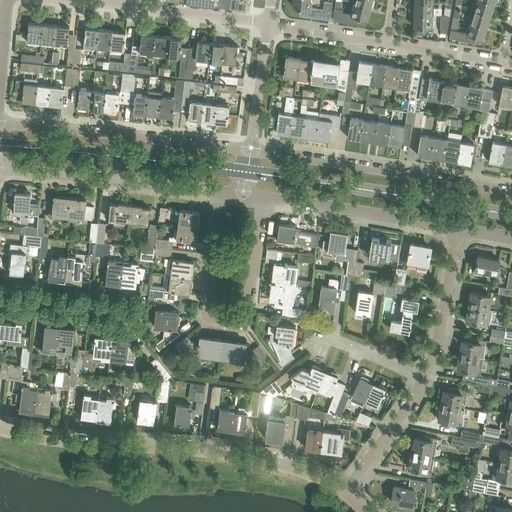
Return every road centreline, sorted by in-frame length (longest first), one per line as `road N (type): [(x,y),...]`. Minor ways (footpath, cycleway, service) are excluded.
road 1 (residential): [(345,493),(256,457),(0,429)]
road 2 (residential): [(222,191),(207,310),(237,322),(247,313),(261,196)]
road 3 (tertiary): [(511,215),(247,172)]
road 4 (residential): [(511,194),(250,148)]
road 5 (unclassified): [(250,148),(0,120)]
road 6 (tertiary): [(247,172),(0,145)]
road 7 (residential): [(0,167),(222,191)]
road 8 (residential): [(261,196),(458,227)]
road 9 (residential): [(267,21),(85,0)]
road 10 (residential): [(423,379),(458,227)]
road 11 (unclassified): [(142,312),(0,296)]
road 12 (residential): [(345,493),(423,379)]
road 13 (unclassified): [(250,148),(267,21)]
road 14 (residential): [(423,379),(325,337),(313,347)]
road 15 (residential): [(387,41),(267,21)]
